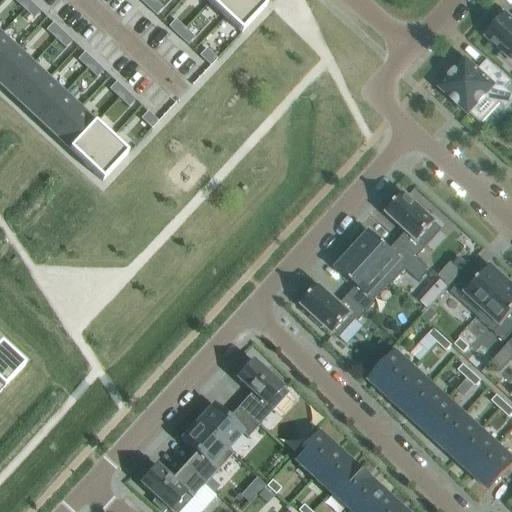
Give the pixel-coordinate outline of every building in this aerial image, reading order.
[(27,0),(16,0),(15,2),(24,10),(31,3),(27,0)] [(153,0),(152,0),(146,7),(156,16),(163,9),(153,0)] [(211,0),(209,3),(225,18),(241,0),(211,0)] [(259,0),(241,0),(225,18),(241,34),(267,7),(259,0)] [(31,3),(24,10),(34,19),(41,12),(31,3)] [(490,34),(486,37),(511,60),(511,19),(507,15),(500,23),(497,21),(487,31),(490,34)] [(175,20),(169,28),(178,36),(185,29),(175,20)] [(53,24),(46,31),(56,40),(63,33),(53,24)] [(185,29),(178,36),(188,45),(194,38),(185,29)] [(63,33),(56,40),(65,49),(72,42),(63,33)] [(0,36),(0,68),(16,51),(0,36)] [(206,49),(200,56),(209,65),(216,58),(206,49)] [(16,51),(0,68),(0,86),(7,92),(32,66),(16,51)] [(85,53),(78,61),(87,69),(94,62),(85,53)] [(496,100),(505,90),(511,82),(487,60),(478,70),(466,60),(457,70),(459,72),(452,81),(449,78),(439,89),(469,116),(471,114),(481,123),(500,103),(496,100)] [(94,62),(87,69),(97,78),(104,71),(94,62)] [(32,66),(7,92),(22,107),(48,80),(32,66)] [(48,80),(22,107),(38,122),(64,95),(48,80)] [(117,83),(110,90),(119,99),(126,92),(117,83)] [(126,92),(119,99),(129,108),(136,101),(126,92)] [(64,95),(38,122),(54,137),(79,110),(64,95)] [(79,110),(54,137),(70,151),(95,125),(79,110)] [(148,112),(141,119),(151,128),(158,121),(148,112)] [(95,125),(70,151),(84,165),(86,167),(111,139),(95,125)] [(111,139),(86,167),(102,182),(128,155),(111,139)] [(443,230),(427,215),(429,212),(417,201),(414,204),(405,195),(402,199),(399,196),(388,209),(391,211),(387,215),(407,232),(398,241),(417,258),(443,230)] [(417,258),(398,241),(390,250),(371,233),(365,240),(362,237),(351,248),(390,284),(389,285),(391,287),(417,258)] [(390,284),(351,248),(340,260),(343,263),(337,270),(356,287),(348,296),(367,313),(375,304),(374,302),(389,285),(390,284)] [(452,264),(439,278),(449,288),(462,273),(452,264)] [(477,318),(509,283),(491,267),(477,283),(467,274),(450,293),(477,318)] [(439,278),(419,300),(429,309),(431,307),(449,288),(439,278)] [(511,315),(511,314),(511,286),(509,283),(477,318),(504,342),(511,333),(511,315)] [(367,313),(348,296),(340,305),(320,288),(317,291),(314,288),(303,301),(306,304),(303,307),(312,315),(309,318),(322,330),(325,327),(337,338),(355,320),(358,323),(367,313)] [(429,309),(423,316),(430,323),(438,314),(431,307),(429,309)] [(429,336),(438,344),(443,338),(434,330),(429,336)] [(452,346),(443,338),(438,344),(446,352),(452,346)] [(455,346),(464,354),(469,348),(460,340),(455,346)] [(0,342),(0,392),(25,366),(0,342)] [(381,342),(377,347),(386,355),(390,350),(381,342)] [(388,398),(414,370),(397,354),(370,382),(388,398)] [(252,394),(239,408),(259,426),(289,394),(279,385),(283,381),(272,371),(268,375),(253,361),(236,380),(252,394)] [(458,371),(467,379),(472,373),(463,365),(458,371)] [(405,413),(431,385),(414,370),(388,398),(405,413)] [(481,382),(472,373),(467,379),(476,388),(481,382)] [(448,400),(431,385),(405,413),(422,429),(448,400)] [(492,402),(500,410),(506,404),(497,396),(492,402)] [(438,444),(464,416),(448,400),(422,429),(438,444)] [(511,415),(511,409),(506,404),(500,410),(509,418),(511,415)] [(247,439),(259,426),(239,408),(228,420),(213,405),(197,423),(228,451),(228,450),(243,435),(247,439)] [(481,431),(464,416),(438,444),(455,460),(481,431)] [(233,455),(228,450),(228,451),(197,423),(195,424),(193,422),(185,431),(187,433),(181,441),(196,455),(185,467),(205,485),(233,455)] [(498,447),(481,431),(455,460),(472,475),(498,447)] [(313,479),(340,450),(322,434),(296,463),(313,479)] [(511,466),(511,459),(498,447),(472,475),(489,491),(511,466)] [(330,494),(356,466),(340,450),(313,479),(330,494)] [(170,511),(180,511),(205,485),(185,467),(173,481),(157,466),(153,471),(150,469),(142,477),(145,480),(140,485),(156,499),(152,503),(162,511),(164,511),(167,509),(170,511)] [(347,510),(373,481),(357,466),(356,466),(330,494),(347,510)] [(211,479),(206,485),(215,492),(220,487),(211,479)] [(272,481),(266,487),(276,495),(281,489),(272,481)] [(349,511),(375,511),(390,497),(373,481),(347,510),(349,511)] [(273,498),(264,490),(259,496),(268,504),(273,498)] [(216,496),(202,511),(214,511),(223,502),(216,496)] [(406,511),(390,497),(375,511),(406,511)]
